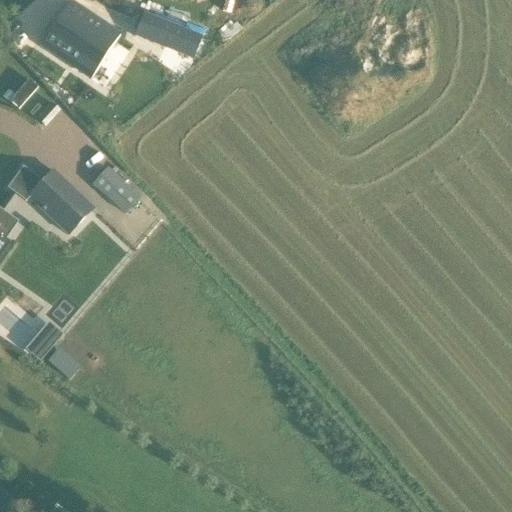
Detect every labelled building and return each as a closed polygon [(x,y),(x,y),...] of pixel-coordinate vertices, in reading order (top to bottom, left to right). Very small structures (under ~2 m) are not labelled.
[(90,81),(119,37),(86,15),(69,4),(40,47),(90,81)] [(142,16),(133,38),(191,61),(200,39),(142,16)] [(50,105),(35,122),(43,129),(58,112),(50,105)] [(22,170),(7,191),(22,202),(26,198),(68,238),(92,212),(51,173),(41,184),(22,170)] [(0,252),(6,244),(4,242),(16,224),(0,212),(0,252)] [(0,511),(6,511),(14,504),(0,489),(0,511)]
